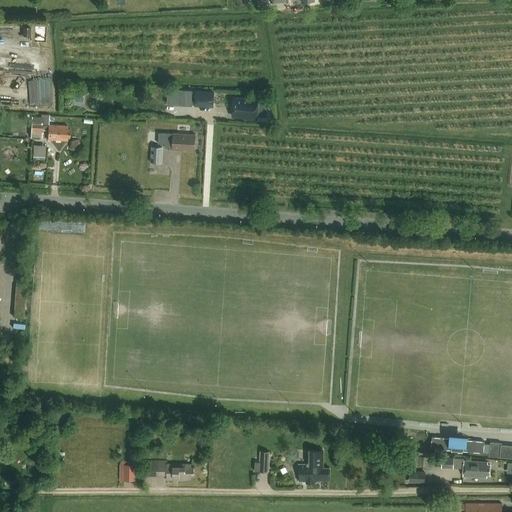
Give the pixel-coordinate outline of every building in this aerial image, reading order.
[(214,92),(196,91),(195,105),(213,106),(214,92)] [(246,108),(243,98),(236,98),(236,99),(234,98),(234,100),(233,101),(232,108),(233,109),(233,116),(247,117),(247,119),(257,120),(258,100),(246,108)] [(69,138),(70,129),(67,129),(67,126),(49,125),(49,115),(41,115),(41,118),(32,117),(31,137),(42,138),(42,126),(48,127),(48,140),(66,141),(67,138),(69,138)] [(173,148),(173,149),(195,151),(196,135),(174,134),(173,135),(165,135),(164,147),(173,148)] [(35,144),(35,158),(47,158),(47,144),(35,144)] [(163,147),(151,146),(151,162),(162,163),(163,147)] [(24,318),(26,287),(16,286),(14,317),(24,318)] [(432,443),(431,448),(452,450),(452,451),(462,452),(462,451),(484,453),(485,442),(432,437),(432,443)] [(502,443),(491,442),(489,456),(500,457),(500,456),(511,457),(511,445),(502,445),(502,443)] [(381,448),(375,457),(382,461),(387,453),(381,448)] [(270,451),(261,450),(260,462),(260,471),(269,471),(270,451)] [(330,480),(330,468),(323,468),(324,450),(308,450),(308,464),(299,464),(299,481),(307,481),(307,483),(315,483),(315,481),(317,481),(318,480),(330,480)] [(427,457),(419,456),(418,466),(426,467),(427,457)] [(442,467),(462,468),(463,458),(442,457),(442,467)] [(168,460),(159,460),(149,459),(148,473),(159,473),(167,473),(167,480),(185,481),(185,480),(191,480),(191,477),(194,477),(194,467),(191,467),(192,464),(168,463),(168,460)] [(487,474),(490,474),(490,466),(487,466),(488,462),(464,461),(463,476),(487,478),(487,474)] [(136,464),(124,464),(124,480),(136,480),(136,464)] [(410,469),(409,480),(424,481),(425,470),(410,469)] [(502,511),(502,503),(466,503),(466,504),(458,504),(458,511),(466,511),(502,511)]
